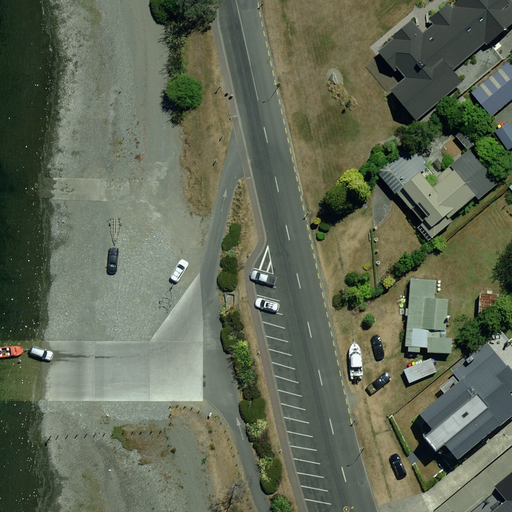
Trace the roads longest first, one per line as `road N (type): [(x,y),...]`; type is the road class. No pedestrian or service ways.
road 1 (unclassified): [(265,511),(222,370),(210,270),(229,176),(264,127)]
road 2 (residential): [(264,127),(355,511)]
road 3 (residential): [(235,0),(264,127)]
